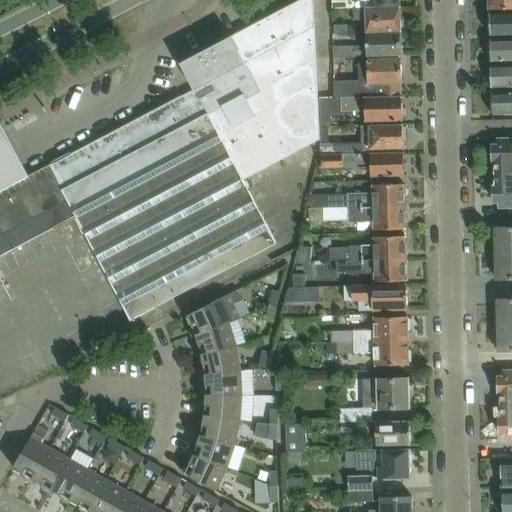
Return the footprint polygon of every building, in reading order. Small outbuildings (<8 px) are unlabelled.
[(299,0),(179,64),(193,90),(28,176),(0,191),(0,255),(76,216),(130,320),(276,243),(242,180),(318,139),(318,126),(317,98),(312,0),(299,0)] [(352,9),(399,8),(400,8),(400,6),(399,6),(399,0),(330,0),(331,10),(352,9)] [(511,0),(486,0),(486,7),(488,8),(488,9),(511,8),(511,0)] [(400,31),(399,8),(352,9),(352,21),(365,21),(365,34),(400,33),(400,32),(401,32),(401,31),(400,31)] [(511,12),(488,13),(489,35),(511,34),(511,12)] [(334,34),(346,34),(346,25),(333,25),(334,34)] [(400,56),(400,33),(365,34),(365,47),(332,47),(332,58),(400,56)] [(511,38),(489,39),(490,61),(511,60),(511,38)] [(358,60),(358,81),(333,82),(333,98),(400,96),(400,82),(401,82),(400,59),(358,60)] [(511,64),(490,65),(490,88),(511,87),(511,64)] [(511,91),(490,92),(491,114),(511,113),(511,91)] [(401,96),(400,96),(333,98),(329,97),(330,116),(354,115),(354,111),(364,111),(364,122),(401,121),(402,118),(404,115),(404,110),(401,107),(401,96)] [(329,97),(317,98),(318,126),(330,125),(330,116),(329,97)] [(402,127),(402,124),(360,125),(360,142),(361,154),(369,153),(369,150),(402,149),(402,137),(404,137),(403,127),(402,127)] [(0,125),(0,191),(28,176),(2,125),(0,125)] [(511,139),(497,139),(497,144),(497,145),(492,145),(492,161),(494,160),(495,173),(511,172),(511,139)] [(330,143),(331,154),(361,154),(360,142),(330,143)] [(361,154),(331,154),(320,155),(321,168),(369,166),(369,177),(403,176),(403,172),(405,169),(405,164),(403,162),(402,153),(369,153),(361,154)] [(511,172),(495,173),(495,186),(493,186),(493,202),(499,201),(499,207),(511,206),(511,172)] [(327,196),(327,209),(404,208),(404,197),(405,196),(405,190),(403,188),(403,185),(372,186),(372,194),(327,196)] [(404,208),(327,209),(323,209),(323,222),(348,221),(348,223),(373,222),(373,231),(404,230),(404,208)] [(323,222),(323,209),(309,209),(309,222),(323,222)] [(511,226),(494,227),(495,253),(511,252),(511,226)] [(330,261),(335,261),(405,259),(404,237),(374,238),(374,247),(348,247),(348,248),(330,249),(330,261)] [(310,249),(297,249),(294,263),(309,262),(310,249)] [(511,252),(495,253),(496,279),(511,278),(511,252)] [(405,270),(405,259),(335,261),(335,272),(349,272),(349,273),(374,272),(374,281),(405,280),(405,276),(407,275),(407,271),(405,270)] [(406,309),(405,284),(343,285),(344,294),(344,300),(371,299),(371,309),(406,309)] [(303,286),(289,286),(290,300),(304,300),(303,286)] [(241,300),(237,290),(187,315),(192,328),(187,330),(191,337),(195,335),(228,323),(239,318),(233,304),(241,300)] [(276,308),(279,293),(271,291),(268,306),(276,308)] [(313,296),(313,306),(336,305),(335,296),(313,296)] [(511,298),(491,299),(491,308),(496,308),(496,325),(511,324),(511,298)] [(272,322),(276,308),(268,306),(264,320),(272,322)] [(368,315),(368,306),(347,306),(348,315),(368,315)] [(406,319),(406,316),(373,317),(373,330),(330,331),(330,342),(336,342),(407,341),(406,331),(409,329),(409,320),(406,319)] [(236,346),(228,323),(195,335),(199,347),(194,349),(196,356),(201,355),(236,346)] [(511,324),(496,325),(497,351),(511,350),(511,324)] [(407,350),(407,341),(336,342),(336,353),(374,353),(374,366),(407,365),(407,362),(409,361),(410,352),(407,350)] [(240,371),(236,346),(201,355),(203,367),(198,368),(199,376),(205,375),(240,371)] [(258,366),(266,368),(269,353),(261,351),(258,366)] [(500,392),(500,405),(511,404),(511,370),(503,371),(503,377),(498,377),(498,392),(500,392)] [(241,396),(240,371),(205,375),(205,387),(200,387),(200,395),(205,395),(241,396)] [(329,373),(304,374),(305,385),(329,384),(329,373)] [(274,375),(274,390),(282,390),(282,375),(274,375)] [(361,379),(362,408),(340,408),(340,422),(353,422),(365,422),(372,421),(371,409),(408,408),(408,378),(361,379)] [(239,420),(241,396),(205,395),(205,407),(199,407),(199,415),(204,416),(239,420)] [(511,404),(500,405),(500,418),(499,418),(499,433),(504,433),(505,439),(511,438),(511,404)] [(64,422),(68,415),(55,407),(51,414),(64,422)] [(269,409),(268,424),(276,425),(277,410),(269,409)] [(234,444),(239,420),(204,416),(201,427),(196,426),(194,434),(199,436),(234,444)] [(83,432),(87,425),(74,418),(70,425),(83,432)] [(409,445),(409,420),(372,421),(365,422),(366,432),(375,431),(375,446),(409,445)] [(353,432),(353,422),(340,422),(340,432),(353,432)] [(306,451),(305,423),(285,423),(286,451),(306,451)] [(276,440),(276,425),(268,424),(268,439),(276,440)] [(102,443),(106,436),(92,429),(88,436),(102,443)] [(33,479),(50,448),(40,443),(43,438),(33,432),(13,468),(26,475),(23,480),(30,484),(33,479)] [(226,468),(234,444),(199,436),(196,447),(191,445),(188,453),(193,455),(226,468)] [(120,454),(125,447),(111,439),(107,446),(120,454)] [(52,490),(69,459),(50,448),(33,479),(45,486),(42,490),(49,494),(52,490)] [(378,479),(410,479),(410,476),(409,451),(410,451),(410,448),(355,450),(356,470),(378,469),(378,479)] [(139,464),(143,457),(130,450),(126,457),(139,464)] [(215,491),(226,468),(193,455),(188,466),(183,464),(179,471),(215,491)] [(70,500),(87,469),(69,459),(52,490),(63,496),(61,501),(68,505),(70,500)] [(158,475),(162,468),(149,460),(145,467),(158,475)] [(501,476),(501,487),(501,488),(511,487),(511,463),(500,463),(500,475),(501,476)] [(80,511),(88,511),(89,511),(106,480),(87,469),(70,500),(82,507),(80,511)] [(177,485),(181,478),(168,471),(164,478),(177,485)] [(268,472),(268,487),(277,487),(276,471),(268,472)] [(347,476),(347,491),(372,490),(371,475),(347,476)] [(112,511),(125,490),(106,480),(89,511),(91,511),(112,511)] [(196,496),(200,489),(187,482),(183,489),(196,496)] [(249,498),(243,482),(224,488),(230,505),(249,498)] [(277,502),(277,487),(268,487),(269,502),(277,502)] [(137,511),(144,501),(125,490),(112,511),(137,511)] [(372,501),(372,490),(347,491),(348,502),(372,501)] [(511,511),(511,491),(501,492),(501,511),(511,511)] [(215,507),(219,500),(206,492),(202,499),(215,507)] [(411,511),(411,496),(380,497),(380,510),(367,510),(367,511),(411,511)] [(162,511),(163,511),(144,501),(137,511),(162,511)] [(224,511),(236,511),(238,510),(224,503),(220,510),(224,511)]
